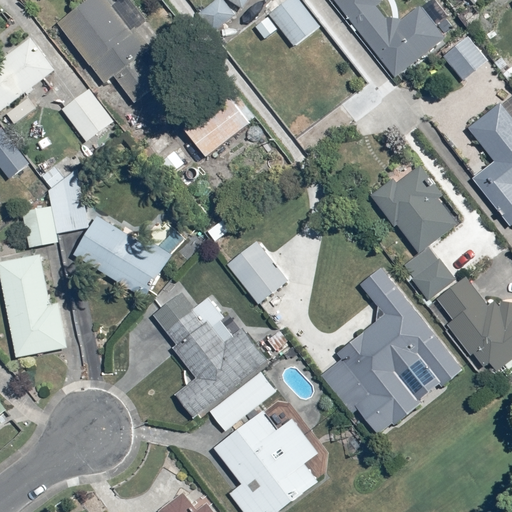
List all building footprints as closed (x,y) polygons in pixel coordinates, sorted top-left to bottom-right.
[(115,0),(92,0),(60,24),(105,85),(116,77),(135,102),(161,83),(142,57),(153,50),(138,30),(151,21),(134,0),(122,0),(118,3),(115,0)] [(236,15),(224,0),(218,0),(200,15),(214,32),(236,15)] [(229,0),(245,9),(250,0),(229,0)] [(300,0),(289,0),(271,15),(295,46),(321,26),(300,0)] [(335,0),(397,78),(447,39),(422,7),(403,21),(387,18),(379,6),(384,2),(382,0),(335,0)] [(445,57),(465,82),(490,61),(470,37),(445,57)] [(57,70),(32,38),(0,62),(0,112),(0,113),(57,70)] [(65,109),(89,141),(116,122),(92,89),(65,109)] [(188,130),(208,157),(252,124),(231,97),(188,130)] [(511,114),(502,103),(470,128),(497,161),(475,179),(511,225),(511,114)] [(388,118),(380,106),(357,121),(365,133),(388,118)] [(0,131),(0,164),(12,180),(32,164),(4,128),(0,131)] [(170,141),(160,128),(145,140),(155,153),(170,141)] [(267,151),(258,142),(230,168),(239,178),(267,151)] [(395,179),(372,196),(396,227),(399,224),(420,253),(459,225),(440,200),(445,196),(423,166),(398,184),(395,179)] [(51,191),(59,233),(91,227),(81,169),(51,191)] [(23,212),(30,249),(60,243),(53,206),(23,212)] [(212,228),(220,241),(251,222),(243,209),(212,228)] [(77,254),(147,298),(174,255),(153,242),(150,245),(102,214),(77,254)] [(229,263),(260,305),(290,282),(259,241),(229,263)] [(430,301),(457,280),(432,247),(405,268),(430,301)] [(41,255),(0,263),(19,357),(69,347),(60,303),(52,305),(41,255)] [(338,353),(344,360),(324,375),(352,409),(357,405),(379,433),(394,421),(397,426),(424,405),(420,400),(442,383),(444,386),(465,370),(383,269),(363,285),(387,314),(338,353)] [(468,278),(439,299),(454,319),(449,323),(473,356),(478,352),(489,366),(492,363),(498,370),(511,359),(511,302),(503,301),(502,308),(496,301),(489,306),(468,278)] [(179,346),(175,348),(199,379),(177,394),(196,419),(271,362),(245,328),(226,342),(211,322),(208,324),(185,293),(156,316),(179,346)] [(211,412),(227,432),(278,392),(262,372),(211,412)] [(0,416),(8,410),(0,398),(0,427),(5,423),(0,416)] [(232,493),(246,511),(280,511),(320,482),(306,464),(320,453),(294,419),(281,429),(266,410),(216,448),(244,484),(232,493)] [(215,511),(209,504),(200,511),(186,493),(161,511),(215,511)]
